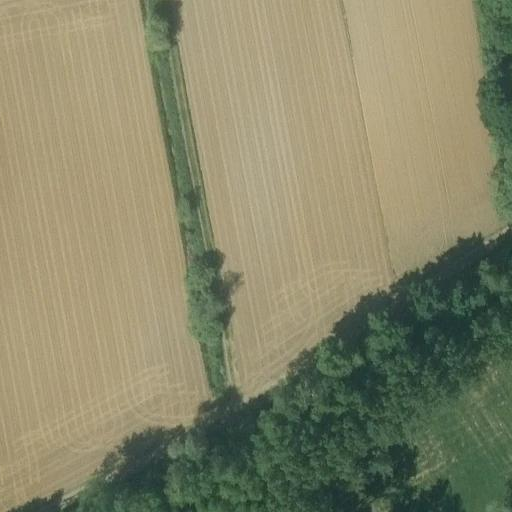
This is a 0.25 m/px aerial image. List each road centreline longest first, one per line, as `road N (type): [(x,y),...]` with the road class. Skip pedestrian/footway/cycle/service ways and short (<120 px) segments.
road 1 (track): [(151,0),(234,413)]
road 2 (track): [(234,413),(511,241)]
road 3 (track): [(51,511),(234,413)]
